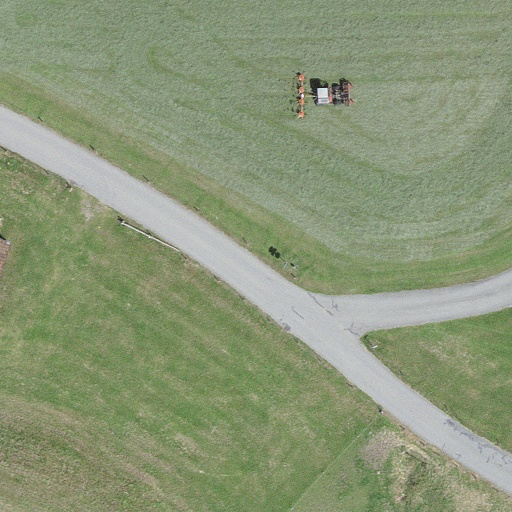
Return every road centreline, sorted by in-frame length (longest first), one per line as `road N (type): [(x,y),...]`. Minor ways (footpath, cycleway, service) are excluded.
road 1 (unclassified): [(511,474),(457,446),(318,326),(172,221),(90,167),(0,123)]
road 2 (track): [(318,326),(511,288)]
